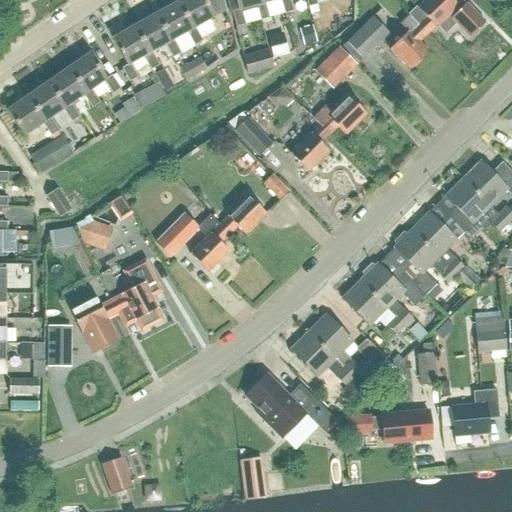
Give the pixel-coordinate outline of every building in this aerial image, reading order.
[(178,0),(176,2),(199,43),(201,41),(201,40),(194,28),(214,17),(225,11),(221,0),(178,0)] [(243,25),(244,25),(259,20),(265,19),(259,0),(232,0),(236,11),(230,12),(235,27),(234,27),(236,36),(246,33),(243,25)] [(264,4),(277,0),(278,0),(283,14),(289,12),(285,0),(259,0),(265,19),(268,18),(264,4)] [(288,0),(304,0),(307,7),(313,6),(310,0),(285,0),(289,12),(292,11),(288,0)] [(425,0),(416,8),(417,8),(409,16),(426,35),(434,28),(435,28),(436,27),(444,35),(454,25),(468,39),(483,25),(465,5),(464,6),(458,0),(457,0),(453,4),(449,0),(425,0)] [(172,40),(186,33),(193,46),(199,43),(176,2),(154,14),(177,55),(179,53),(172,40)] [(151,52),(164,45),(171,58),(177,55),(154,14),(132,26),(155,67),(158,65),(151,52)] [(399,24),(406,32),(389,48),(409,69),(425,53),(417,44),(426,35),(409,16),(408,17),(407,15),(399,24)] [(345,42),(341,47),(357,64),(361,59),(388,34),(372,18),(371,17),(369,19),(345,42)] [(136,77),(129,65),(142,57),(149,70),(155,67),(132,26),(110,38),(125,66),(120,68),(128,82),(136,77)] [(298,29),(303,46),(315,42),(313,35),(311,26),(298,29)] [(355,65),(339,49),(337,47),(313,72),(331,90),(355,65)] [(267,50),(241,57),(247,76),(273,68),(267,50)] [(90,91),(103,82),(111,94),(119,88),(110,75),(105,79),(88,53),(67,68),(93,106),(98,103),(90,91)] [(179,70),(185,80),(206,68),(200,57),(179,70)] [(69,104),(82,96),(91,108),(93,106),(67,68),(46,82),(75,124),(81,120),(78,117),(69,104)] [(164,92),(173,87),(169,80),(160,85),(164,92)] [(49,119),(62,110),(70,122),(73,126),(75,124),(46,82),(26,96),(52,135),(58,131),(49,119)] [(23,137),(41,124),(50,136),(52,135),(26,96),(4,110),(23,137)] [(317,125),(327,135),(336,127),(344,135),(365,115),(346,96),(330,113),(324,107),(312,119),(317,125)] [(126,100),(105,113),(112,124),(133,112),(126,100)] [(271,144),(247,118),(233,131),(258,157),(271,144)] [(319,143),(327,135),(317,125),(288,154),(306,173),(327,152),(319,143)] [(509,129),(480,129),(480,143),(509,142),(509,129)] [(48,141),(60,160),(72,152),(59,133),(48,141)] [(478,161),(460,179),(505,225),(511,218),(511,215),(504,208),(497,215),(489,206),(505,190),(508,194),(511,190),(511,175),(502,165),(492,175),(478,161)] [(0,182),(6,182),(22,182),(16,173),(0,172),(0,182)] [(270,175),(261,184),(279,202),(288,192),(270,175)] [(460,179),(443,196),(457,210),(449,218),(468,237),(478,227),(473,222),(481,214),(498,232),(505,225),(460,179)] [(59,216),(69,209),(56,189),(45,196),(59,216)] [(246,196),(217,225),(216,226),(227,236),(236,227),(244,235),(265,215),(246,196)] [(462,268),(453,259),(445,250),(454,241),(426,213),(408,231),(454,276),(469,290),(479,279),(464,266),(462,268)] [(183,214),(154,243),(168,257),(196,229),(205,237),(188,254),(206,273),(227,252),(219,243),(227,236),(216,226),(217,225),(208,216),(196,228),(183,214)] [(91,221),(75,229),(82,244),(103,252),(111,229),(91,221)] [(49,246),(67,244),(65,230),(47,232),(49,246)] [(391,248),(412,268),(403,277),(423,295),(433,285),(421,274),(429,266),(446,284),(454,276),(408,231),(405,234),(402,232),(392,242),(394,245),(391,248)] [(112,301),(118,314),(125,326),(136,320),(142,330),(161,320),(156,310),(158,309),(150,294),(159,290),(146,263),(127,273),(134,288),(122,295),(122,296),(112,301)] [(396,284),(375,263),(373,266),(369,264),(359,274),(361,277),(356,282),(385,309),(393,317),(403,326),(410,319),(393,301),(401,294),(413,305),(423,295),(403,277),(396,284)] [(340,298),(368,326),(385,309),(356,282),(340,298)] [(115,342),(105,321),(118,314),(112,301),(99,307),(94,297),(67,310),(79,334),(81,333),(92,354),(115,342)] [(324,315),(306,332),(351,377),(359,370),(341,352),(351,342),(324,315)] [(393,317),(386,325),(395,334),(403,326),(393,317)] [(504,351),(501,320),(501,317),(473,320),(475,353),(504,351)] [(69,367),(70,327),(47,327),(47,366),(69,367)] [(306,332),(289,349),(316,377),(326,367),(343,385),(351,377),(306,332)] [(32,344),(31,378),(43,378),(44,344),(32,344)] [(416,355),(418,385),(435,384),(433,344),(422,344),(422,354),(416,355)] [(304,415),(323,432),(323,433),(335,421),(334,421),(298,385),(287,397),(264,374),(243,395),(262,415),(259,418),(280,439),(304,415)] [(41,379),(43,397),(53,396),(51,378),(41,379)] [(37,380),(8,379),(7,395),(37,395),(37,380)] [(450,408),(452,436),(487,433),(485,413),(497,412),(495,390),(471,392),(473,406),(450,408)] [(434,429),(445,429),(444,408),(433,408),(434,429)] [(427,411),(380,416),(380,418),(369,419),(369,417),(346,419),(347,435),(370,433),(370,431),(381,430),(382,443),(429,439),(427,411)] [(100,464),(111,495),(130,488),(120,457),(100,464)] [(260,457),(238,460),(243,500),(265,497),(260,457)] [(27,502),(35,501),(34,493),(26,494),(27,502)]
